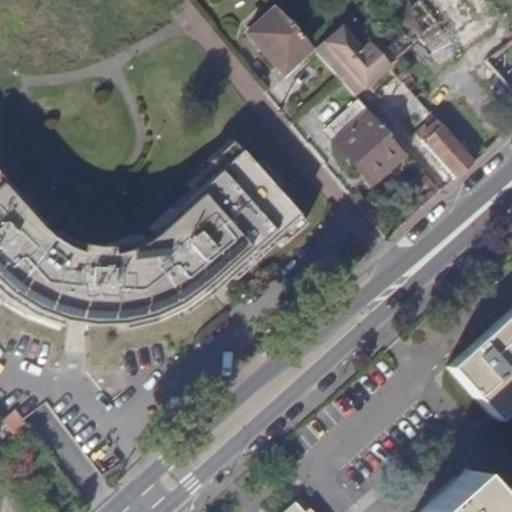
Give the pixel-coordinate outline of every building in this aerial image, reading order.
[(417,0),(369,42),(387,64),(395,57),(410,44),(419,35),(444,65),(463,49),(477,66),(486,58),(488,61),(511,40),(511,28),(487,0),(417,0)] [(309,46),(273,7),(246,33),(281,71),(309,46)] [(387,64),(369,42),(360,50),(339,28),(312,50),(341,83),(353,95),(387,64)] [(444,65),(419,35),(410,44),(433,73),(444,65)] [(414,94),(421,88),(395,57),(387,64),(414,94)] [(511,90),(511,89),(488,61),(486,58),(477,66),(475,68),(511,113),(511,90)] [(405,153),(356,99),(326,125),(337,137),(333,141),(371,183),(405,153)] [(461,172),(472,162),(439,124),(423,138),(421,140),(430,150),(454,178),(461,172)] [(423,156),(430,150),(421,140),(423,138),(417,132),(408,139),(423,156)] [(0,299),(2,297),(27,312),(27,315),(57,326),(59,317),(76,320),(88,321),(118,322),(118,328),(143,323),(149,321),(148,317),(176,306),(181,313),(207,295),(204,291),(214,282),(226,272),(232,279),(255,258),(254,256),(271,241),(275,237),(281,243),(305,222),(275,189),(280,183),(259,160),(253,165),(230,139),(207,160),(210,164),(188,185),(192,188),(137,237),(135,235),(126,239),(116,243),(99,245),(81,243),(65,238),(52,230),(50,232),(38,222),(20,202),(28,193),(0,162),(0,299)] [(511,306),(472,342),(446,365),(490,414),(511,394),(511,306)] [(511,403),(511,394),(490,414),(495,419),(511,403)] [(500,509),(464,470),(418,511),(509,511),(503,505),(500,509)] [(302,511),(293,501),(281,511),(302,511)]
